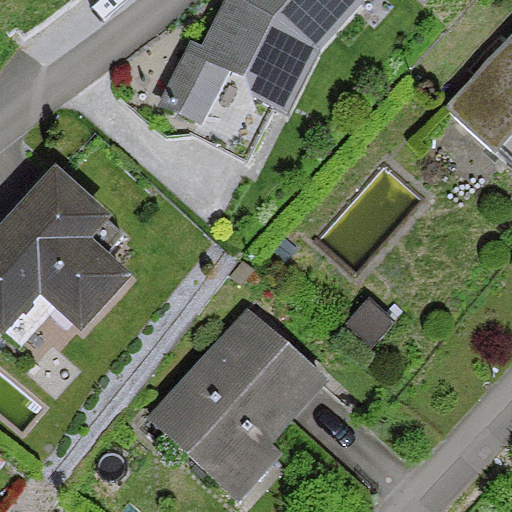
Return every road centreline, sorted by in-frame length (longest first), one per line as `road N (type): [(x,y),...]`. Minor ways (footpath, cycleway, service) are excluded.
road 1 (residential): [(0,141),(34,100),(163,0)]
road 2 (residential): [(511,396),(405,511)]
